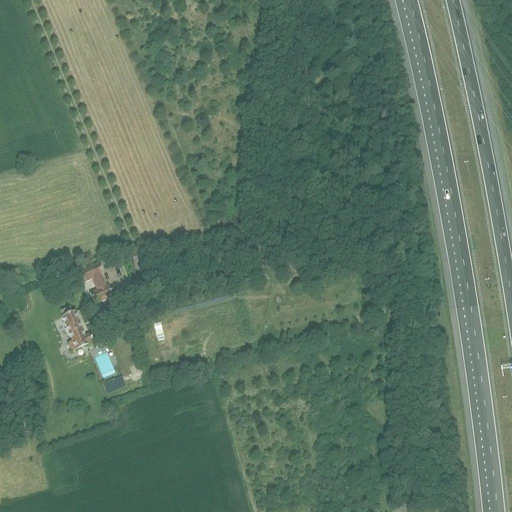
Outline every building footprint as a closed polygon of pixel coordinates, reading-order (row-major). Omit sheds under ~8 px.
[(98,264),(80,272),(85,283),(92,280),(96,290),(89,294),(94,305),(111,298),(107,287),(106,287),(101,276),(103,275),(98,264)] [(15,282),(13,272),(0,274),(0,276),(2,285),(15,282)] [(63,318),(72,314),(69,308),(61,312),(63,318)] [(74,313),(72,314),(63,318),(62,318),(72,342),(68,344),(71,352),(93,344),(89,334),(84,336),(74,313)] [(108,337),(122,379),(131,376),(128,368),(136,365),(123,330),(108,337)]
